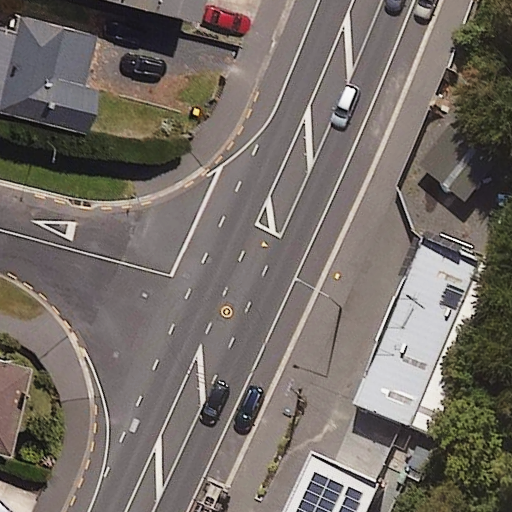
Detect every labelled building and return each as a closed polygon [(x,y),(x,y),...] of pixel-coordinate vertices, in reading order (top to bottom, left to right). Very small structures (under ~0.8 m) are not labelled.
[(196,0),(85,0),(189,27),(196,0)] [(14,19),(10,36),(0,33),(0,113),(82,135),(93,92),(80,89),(93,40),(14,19)] [(511,305),(511,280),(422,240),(354,393),(453,437),(511,305)] [(0,456),(5,457),(26,373),(0,366),(0,456)] [(366,511),(379,485),(308,453),(281,511),(366,511)]
